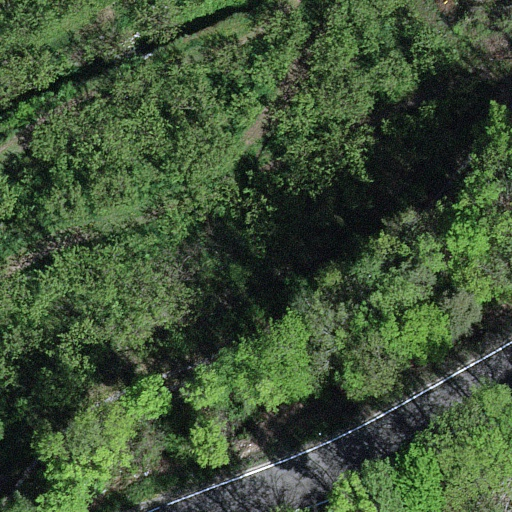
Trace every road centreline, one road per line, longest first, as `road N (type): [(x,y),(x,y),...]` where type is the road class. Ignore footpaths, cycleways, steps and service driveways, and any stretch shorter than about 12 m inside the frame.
road 1 (track): [(511,120),(424,195),(246,320)]
road 2 (unclassified): [(511,367),(382,438),(214,511)]
road 3 (track): [(0,507),(100,398),(246,320)]
